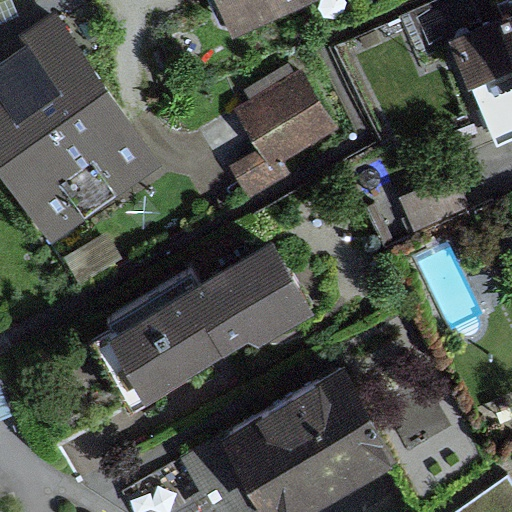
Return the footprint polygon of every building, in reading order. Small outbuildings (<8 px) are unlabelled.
[(224,0),(236,26),(294,0),(224,0)] [(511,12),(451,37),(471,86),(511,69),(511,12)] [(99,96),(52,28),(0,64),(0,156),(4,162),(99,96)] [(302,65),(238,101),(267,152),(331,116),(302,65)] [(146,164),(99,96),(4,162),(51,230),(146,164)] [(451,245),(421,257),(450,328),(480,316),(451,245)] [(304,312),(265,248),(198,289),(192,279),(94,338),(133,403),(251,332),(257,340),(304,312)] [(268,511),(391,439),(341,356),(187,447),(225,511),(268,511)] [(511,511),(511,495),(506,487),(470,511),(511,511)]
